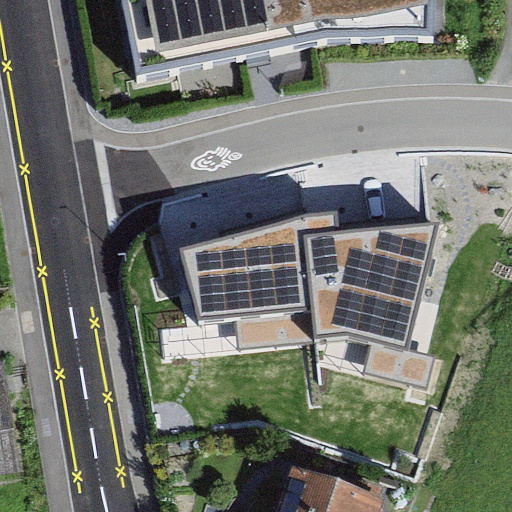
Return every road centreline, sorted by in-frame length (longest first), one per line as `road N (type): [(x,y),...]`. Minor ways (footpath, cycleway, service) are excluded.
road 1 (residential): [(511,128),(390,124),(55,195)]
road 2 (residential): [(108,511),(55,195)]
road 3 (residential): [(55,195),(18,0)]
